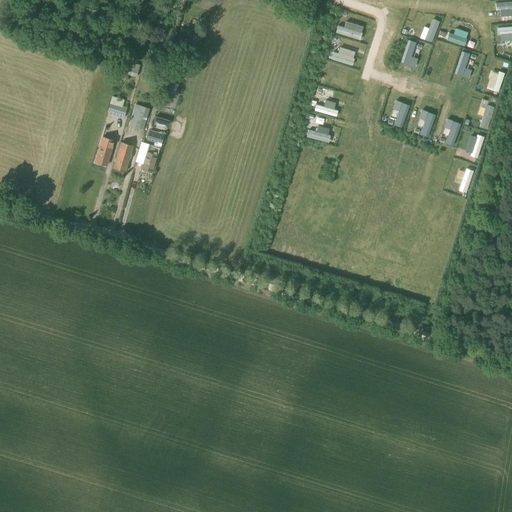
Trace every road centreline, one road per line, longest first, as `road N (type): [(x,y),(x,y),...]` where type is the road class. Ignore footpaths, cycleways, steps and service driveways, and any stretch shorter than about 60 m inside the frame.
road 1 (track): [(511,360),(144,248)]
road 2 (unknown): [(112,238),(137,141),(130,87)]
road 3 (unclassified): [(144,248),(0,203)]
